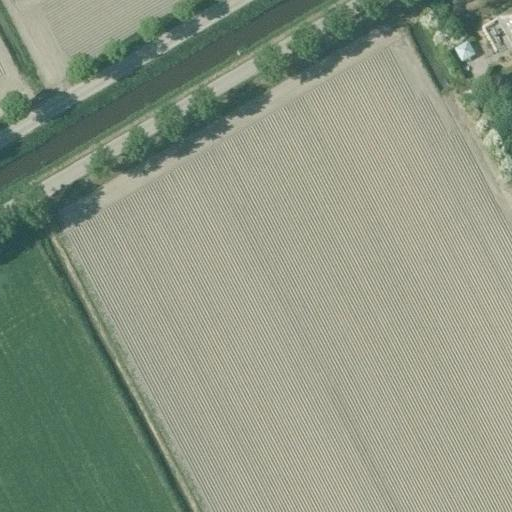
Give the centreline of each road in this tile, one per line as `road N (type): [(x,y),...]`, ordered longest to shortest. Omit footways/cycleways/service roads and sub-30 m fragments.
road 1 (unclassified): [(0,218),(369,0)]
road 2 (unclassified): [(239,0),(0,142)]
